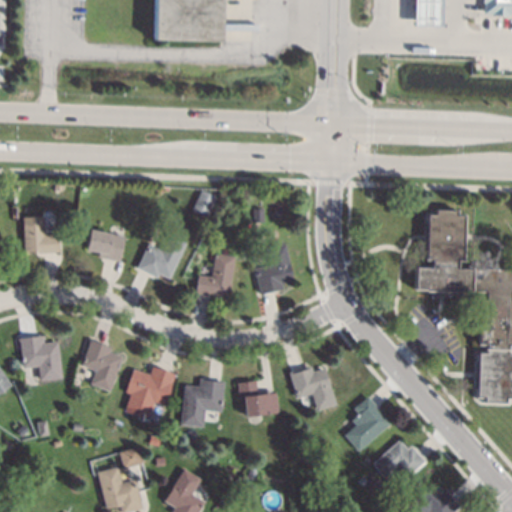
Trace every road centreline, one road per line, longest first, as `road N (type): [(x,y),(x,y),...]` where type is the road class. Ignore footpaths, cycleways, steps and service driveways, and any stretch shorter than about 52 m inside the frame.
road 1 (residential): [(328,163),(330,257),(344,299),(511,499)]
road 2 (residential): [(344,299),(268,335),(202,335),(124,305),(41,300),(0,309)]
road 3 (tertiary): [(330,124),(0,110)]
road 4 (tertiary): [(0,151),(187,158)]
road 5 (tertiary): [(511,130),(330,124)]
road 6 (tertiary): [(328,163),(487,169)]
road 7 (tertiary): [(187,158),(328,163)]
road 8 (tertiary): [(330,124),(334,0)]
